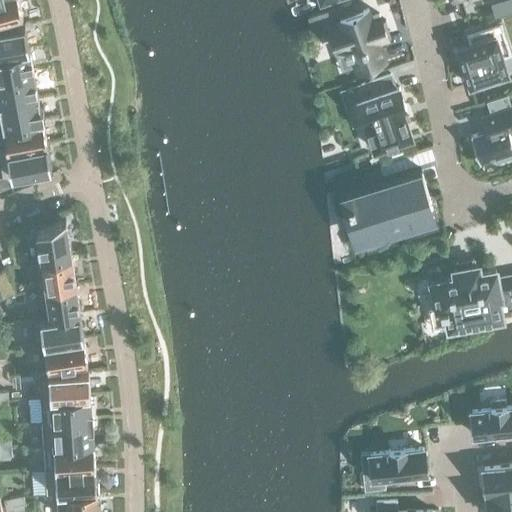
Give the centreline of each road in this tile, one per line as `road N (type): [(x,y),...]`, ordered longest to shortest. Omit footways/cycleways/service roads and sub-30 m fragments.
road 1 (residential): [(93,174),(133,396),(137,511)]
road 2 (residential): [(412,0),(447,150),(478,186),(511,185)]
road 3 (residential): [(57,0),(93,174)]
